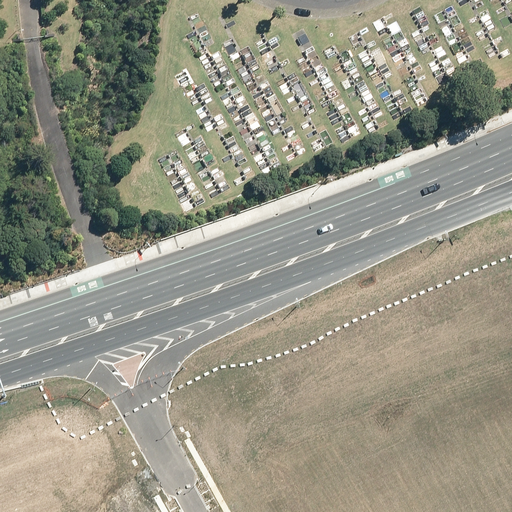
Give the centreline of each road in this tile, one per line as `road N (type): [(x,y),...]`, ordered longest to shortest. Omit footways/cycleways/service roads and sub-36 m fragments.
road 1 (trunk): [(0,332),(331,221),(511,142)]
road 2 (trunk): [(328,262),(55,356)]
road 3 (unclassified): [(328,262),(274,302),(174,348),(150,379),(147,419)]
road 4 (trunk): [(511,185),(328,262)]
